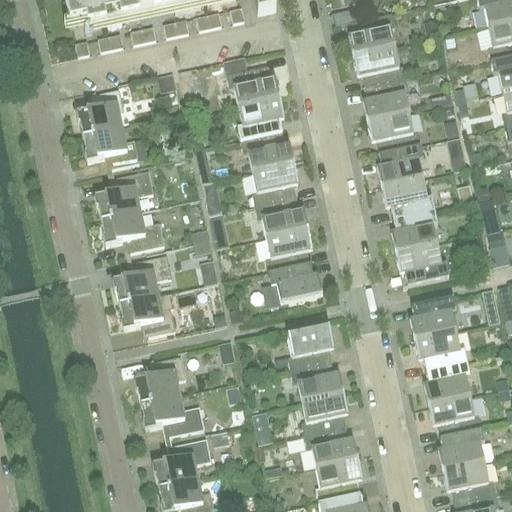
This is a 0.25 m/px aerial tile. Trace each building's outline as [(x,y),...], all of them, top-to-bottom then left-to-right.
[(276,14),(273,0),(64,0),(70,25),(86,21),(88,28),(218,0),(253,0),(258,18),(276,14)] [(511,27),(511,0),(476,0),(479,14),(484,13),(488,32),(511,27)] [(357,12),(333,17),(335,30),(350,27),(360,25),(357,12)] [(244,26),(242,13),(230,15),(233,28),(244,26)] [(219,18),(208,20),(211,33),(222,31),(219,18)] [(395,52),(390,33),(395,32),(392,18),(360,25),(350,27),(353,40),(349,41),(353,61),(395,52)] [(199,35),(211,33),(208,20),(196,22),(199,35)] [(425,39),(438,36),(435,23),(423,25),(425,39)] [(186,25),(175,27),(177,40),(189,38),(186,25)] [(166,43),(177,40),(175,27),(164,30),(166,43)] [(511,27),(488,32),(492,52),(488,53),(491,66),(511,61),(511,27)] [(153,32),(142,34),(145,47),(156,45),(153,32)] [(133,50),(145,47),(142,34),(131,37),(133,50)] [(120,39),(109,41),(112,54),(123,52),(120,39)] [(101,57),(112,54),(109,41),(98,44),(101,57)] [(90,59),(87,46),(75,49),(78,61),(90,59)] [(406,84),(404,71),(399,72),(395,52),(353,61),(357,82),(362,81),(365,93),(406,84)] [(511,95),(511,61),(491,66),(494,80),(498,79),(502,98),(511,95)] [(244,63),(224,67),(226,79),(247,75),(244,63)] [(280,103),(275,82),(271,83),(268,70),(247,75),(226,79),(229,94),(234,93),(238,112),(280,103)] [(409,118),(405,99),(409,98),(406,84),(365,93),(367,105),(363,106),(367,127),(409,118)] [(463,93),(455,95),(458,107),(466,106),(463,93)] [(119,118),(124,117),(119,94),(95,100),(98,111),(76,116),(79,127),(80,126),(83,141),(122,133),(119,118)] [(511,95),(502,98),(507,117),(502,118),(505,132),(511,130),(511,95)] [(451,99),(439,101),(440,111),(453,109),(451,99)] [(279,125),(284,124),(280,103),(238,112),(242,131),(238,132),(241,146),(282,137),(279,125)] [(453,109),(441,112),(443,117),(447,120),(455,118),(453,109)] [(421,150),(418,136),(413,137),(409,118),(367,127),(372,148),(376,147),(379,159),(421,150)] [(139,168),(135,145),(125,147),(122,133),(83,141),(86,155),(85,156),(87,166),(109,162),(111,174),(139,168)] [(294,169),(289,148),(285,149),(282,137),(241,146),(243,159),(248,158),(252,178),(294,169)] [(423,184),(419,164),(423,163),(421,150),(379,159),(382,171),(377,172),(381,193),(423,184)] [(196,156),(203,187),(213,185),(206,153),(196,156)] [(464,162),(451,165),(453,177),(466,174),(464,162)] [(154,177),(167,175),(165,167),(153,170),(154,177)] [(294,190),(298,189),(294,169),(252,178),(256,197),(252,198),(255,212),(296,203),(294,190)] [(137,202),(153,198),(149,176),(113,183),(116,195),(94,200),(97,211),(98,210),(101,225),(140,217),(137,202)] [(435,216),(432,202),(427,203),(423,184),(381,193),(386,213),(390,212),(393,225),(435,216)] [(485,191),(476,193),(478,205),(487,203),(485,191)] [(308,234),(304,214),(299,215),(296,203),(255,212),(258,225),(262,224),(266,243),(308,234)] [(220,208),(207,210),(210,221),(222,218),(220,208)] [(437,249),(433,230),(438,229),(435,216),(393,225),(396,237),(391,238),(395,258),(437,249)] [(165,250),(160,228),(143,231),(140,217),(101,225),(104,239),(103,240),(105,250),(122,247),(124,259),(165,250)] [(497,221),(483,224),(486,238),(500,236),(497,221)] [(206,258),(201,233),(190,235),(195,261),(206,258)] [(308,256),(312,255),(308,234),(266,243),(271,263),(266,264),(269,277),(310,268),(308,256)] [(503,236),(487,239),(489,252),(505,249),(503,236)] [(227,239),(214,241),(217,254),(230,251),(227,239)] [(449,282),(446,268),(441,269),(437,249),(395,258),(400,279),(405,278),(407,291),(449,282)] [(158,301),(155,286),(171,282),(167,260),(126,268),(129,280),(112,284),(115,295),(116,294),(119,309),(158,301)] [(322,301),(318,279),(313,280),(310,268),(269,277),(272,291),(265,292),(270,312),(322,301)] [(176,336),(171,313),(173,313),(170,298),(158,301),(119,309),(122,323),(121,324),(123,334),(145,330),(147,342),(176,336)] [(456,336),(452,317),(456,316),(453,302),(412,311),(414,324),(410,325),(414,345),(456,336)] [(511,311),(502,313),(505,326),(511,323),(511,311)] [(239,314),(230,316),(233,327),(241,325),(239,314)] [(498,317),(487,320),(489,329),(500,327),(498,317)] [(217,320),(214,324),(216,331),(226,329),(224,319),(217,320)] [(329,355),(334,354),(329,332),(288,341),(292,361),(287,362),(290,376),(332,367),(329,355)] [(468,368),(465,355),(460,356),(456,336),(414,345),(419,366),(423,365),(426,377),(468,368)] [(177,385),(186,383),(181,361),(153,367),(156,379),(134,384),(136,395),(138,394),(141,409),(180,400),(177,385)] [(343,399),(339,378),(334,379),(332,367),(290,376),(293,389),(298,388),(302,408),(343,399)] [(428,411),(470,402),(466,383),(470,381),(468,368),(426,377),(429,389),(424,390),(428,411)] [(506,383),(496,386),(498,396),(509,393),(506,383)] [(238,391),(226,394),(229,408),(241,406),(238,391)] [(509,393),(498,396),(500,405),(511,403),(509,393)] [(343,420),(348,419),(343,399),(302,408),(306,427),(301,428),(304,442),(346,433),(343,420)] [(204,434),(199,412),(183,415),(180,400),(141,409),(144,423),(143,424),(145,434),(161,431),(164,443),(204,434)] [(482,434),(479,420),(474,421),(470,402),(428,411),(433,431),(437,430),(440,443),(482,434)] [(358,464),(353,444),(348,445),(346,433),(304,442),(307,455),(312,454),(316,473),(358,464)] [(269,434),(256,437),(259,449),(272,446),(269,434)] [(484,468),(480,448),(485,447),(482,434),(440,443),(443,455),(438,456),(442,477),(484,468)] [(211,466),(207,444),(166,452),(169,464),(152,468),(154,479),(156,478),(159,493),(198,485),(195,470),(211,466)] [(357,486),(362,485),(358,464),(316,473),(320,493),(315,494),(318,507),(360,498),(357,486)] [(496,499),(493,486),(488,487),(484,468),(442,477),(447,497),(452,496),(454,508),(496,499)] [(280,472),(265,475),(266,483),(282,480),(280,472)] [(240,511),(256,508),(248,478),(233,482),(240,511)] [(213,511),(210,497),(201,499),(198,485),(159,493),(162,508),(161,508),(161,511),(213,511)] [(367,511),(367,509),(363,511),(360,498),(318,507),(319,511),(367,511)] [(498,511),(496,499),(454,508),(454,511),(498,511)]
